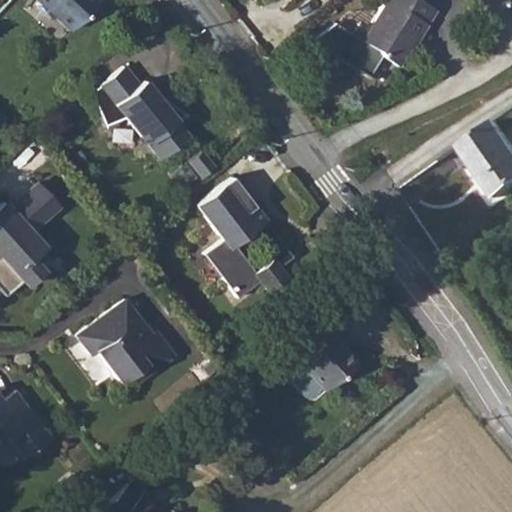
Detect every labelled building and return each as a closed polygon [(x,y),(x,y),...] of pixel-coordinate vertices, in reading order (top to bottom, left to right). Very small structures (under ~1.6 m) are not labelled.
[(31,0),(64,28),(88,0),(31,0)] [(376,0),(380,2),(358,36),(333,19),(309,38),(366,74),(378,54),(394,63),(410,37),(414,39),(434,6),(423,0),(376,0)] [(134,80),(119,62),(86,87),(100,121),(120,113),(140,139),(141,138),(154,155),(183,134),(171,117),(179,111),(153,90),(151,92),(144,87),(146,85),(139,76),(134,80)] [(511,144),(494,120),(460,145),(461,146),(463,145),(477,166),(475,167),(497,197),(511,186),(511,144)] [(226,174),(189,200),(216,236),(199,248),(218,273),(216,275),(230,294),(253,277),(260,288),(276,276),(269,266),(285,254),(226,174)] [(53,206),(32,182),(4,207),(0,202),(0,292),(16,279),(20,283),(36,270),(24,257),(37,245),(24,231),(53,206)] [(143,333),(116,297),(95,313),(99,317),(93,322),(90,317),(68,334),(83,354),(88,350),(112,382),(122,373),(129,381),(165,353),(147,330),(143,333)] [(326,383),(327,384),(354,361),(336,342),(341,337),(327,324),(332,319),(319,305),(284,339),(306,361),(296,370),(296,377),(310,392),(317,392),(326,383)] [(0,396),(0,438),(2,437),(3,440),(19,442),(26,451),(44,438),(9,390),(0,396)] [(122,487),(94,511),(153,511),(137,493),(131,497),(122,487)]
